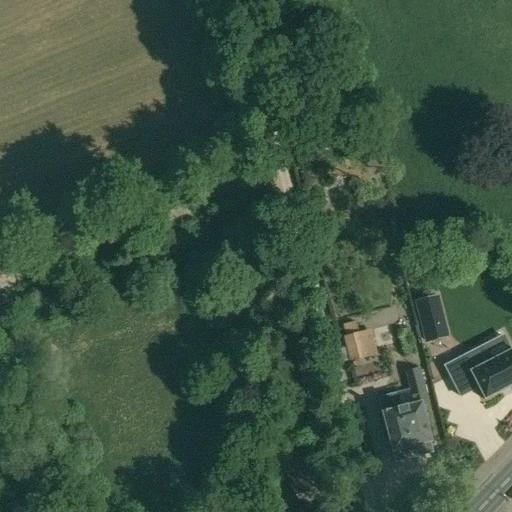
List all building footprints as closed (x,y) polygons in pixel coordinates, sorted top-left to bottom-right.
[(305,195),(306,201),(309,211),(325,207),(323,198),(322,191),(305,195)] [(125,284),(110,289),(113,298),(128,293),(125,284)] [(423,328),(442,323),(436,298),(416,303),(423,328)] [(355,322),(342,326),(345,338),(343,338),(350,363),(376,356),(369,331),(358,334),(355,322)] [(487,349),(446,359),(454,392),(474,387),(477,400),(511,391),(511,359),(491,365),(487,349)] [(396,393),(378,398),(382,413),(381,413),(382,418),(379,421),(381,427),(384,428),(391,453),(393,452),(395,461),(410,458),(409,453),(408,449),(414,447),(416,452),(417,456),(431,452),(429,443),(431,443),(428,432),(433,431),(429,413),(424,415),(422,406),(430,404),(421,368),(406,372),(411,393),(410,393),(412,400),(414,405),(399,408),(396,393)] [(301,446),(281,456),(295,484),(293,485),(301,501),(324,490),(316,473),(315,474),(301,446)] [(29,511),(25,502),(10,508),(11,511),(29,511)]
